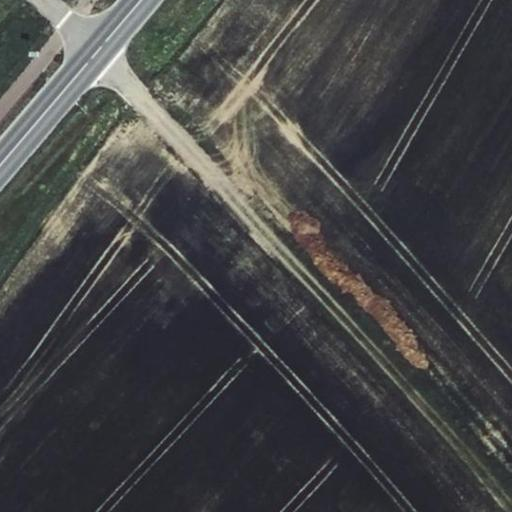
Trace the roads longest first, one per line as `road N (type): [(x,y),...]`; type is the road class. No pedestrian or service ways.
road 1 (track): [(511,511),(44,0)]
road 2 (secondary): [(141,0),(0,166)]
